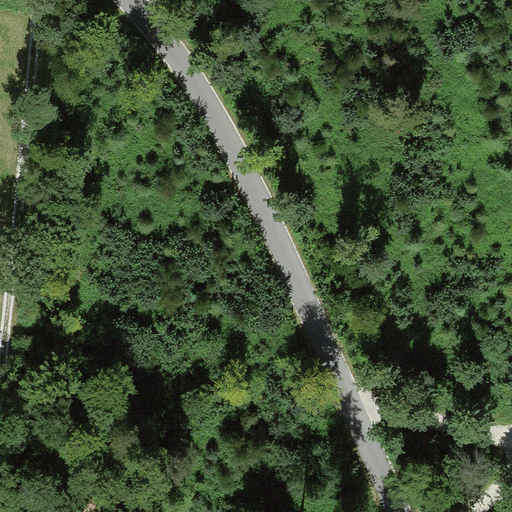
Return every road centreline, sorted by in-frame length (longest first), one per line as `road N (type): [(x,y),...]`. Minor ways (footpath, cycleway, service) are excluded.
road 1 (unclassified): [(398,511),(248,176),(201,91),(131,0)]
road 2 (track): [(45,0),(0,461)]
road 3 (track): [(511,440),(350,402)]
